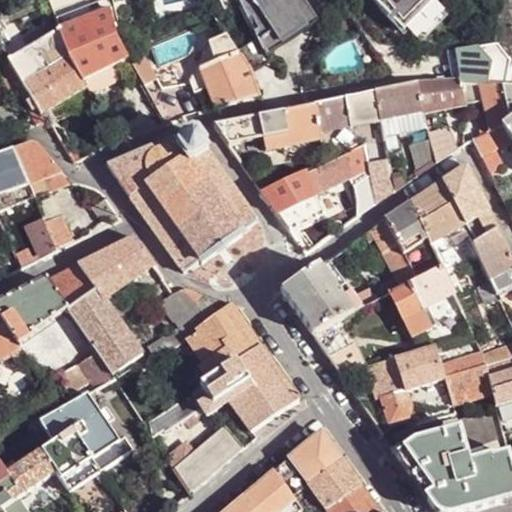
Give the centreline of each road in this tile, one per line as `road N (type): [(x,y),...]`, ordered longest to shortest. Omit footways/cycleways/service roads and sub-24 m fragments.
road 1 (residential): [(299,268),(468,156),(511,242)]
road 2 (residential): [(197,125),(299,268)]
road 3 (residential): [(189,511),(325,403)]
road 4 (residential): [(130,223),(171,282),(249,302)]
road 5 (residential): [(130,223),(0,292)]
road 6 (residential): [(401,511),(325,403)]
road 7 (residential): [(325,403),(249,302)]
